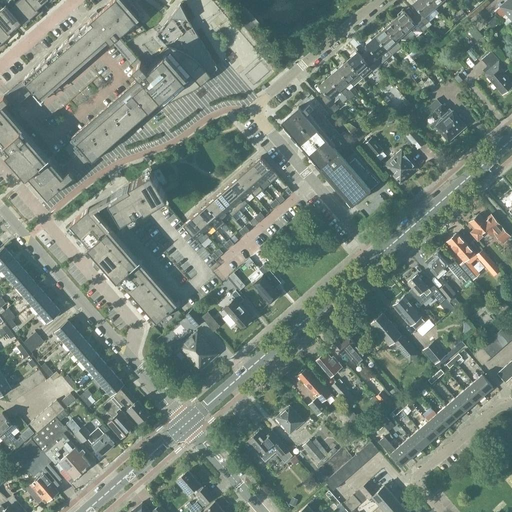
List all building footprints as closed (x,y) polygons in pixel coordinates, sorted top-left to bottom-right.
[(19,0),(16,3),(31,19),(38,13),(35,9),(41,3),(38,0),(19,0)] [(143,16),(129,0),(113,0),(98,13),(96,11),(90,17),(92,19),(68,40),(67,39),(63,43),(64,43),(57,50),(56,49),(52,53),(53,53),(45,59),(41,62),(41,63),(34,69),(29,72),(30,73),(23,79),(27,83),(33,91),(60,67),(79,51),(84,57),(86,59),(108,40),(111,43),(119,37),(137,21),(142,17),(143,16)] [(420,11),(416,15),(427,28),(432,24),(425,16),(434,8),(427,0),(416,0),(413,3),(420,11)] [(511,0),(507,0),(495,10),(508,26),(511,23),(511,0)] [(31,19),(16,3),(9,9),(5,6),(3,8),(0,5),(0,11),(14,27),(20,22),(23,26),(31,19)] [(8,152),(28,175),(48,198),(90,162),(93,159),(95,161),(108,150),(106,148),(107,147),(108,148),(111,145),(110,144),(115,139),(117,141),(157,107),(186,94),(192,90),(198,87),(204,83),(209,78),(214,73),(218,67),(196,32),(190,21),(189,19),(181,3),(159,32),(157,35),(161,39),(167,46),(158,53),(162,57),(148,69),(138,57),(138,58),(130,64),(137,72),(140,76),(129,86),(132,89),(75,139),(65,148),(73,157),(57,171),(24,133),(21,130),(1,107),(8,101),(10,103),(14,100),(17,97),(21,102),(33,91),(27,83),(11,97),(8,100),(4,95),(0,99),(0,142),(3,146),(1,147),(6,153),(7,151),(8,152)] [(461,9),(456,13),(460,18),(465,14),(461,9)] [(394,19),(406,32),(411,38),(415,34),(410,29),(416,24),(423,32),(427,28),(416,15),(411,18),(404,10),(394,19)] [(14,27),(0,11),(0,39),(3,43),(11,37),(8,33),(14,27)] [(460,18),(456,13),(451,18),(455,23),(460,18)] [(394,19),(385,27),(397,41),(400,38),(402,40),(409,40),(411,38),(406,32),(394,19)] [(385,27),(375,35),(387,49),(392,54),(396,51),(391,45),(397,41),(385,27)] [(375,35),(366,44),(373,52),(368,56),(377,66),(378,66),(382,62),(392,54),(387,49),(375,35)] [(413,50),(408,54),(409,55),(413,59),(417,55),(413,50)] [(491,51),(482,59),(489,68),(484,73),(502,94),(511,85),(511,83),(503,73),(507,69),(497,57),(491,51)] [(357,52),(347,60),(359,73),(362,78),(372,69),(373,70),(377,66),(368,56),(364,60),(357,52)] [(347,60),(338,68),(349,82),(353,86),(362,78),(359,73),(347,60)] [(338,68),(328,77),(345,96),(347,99),(348,100),(354,95),(350,89),(348,91),(344,87),(349,82),(338,68)] [(345,96),(328,77),(318,85),(325,93),(321,97),(334,112),(339,108),(334,103),(339,98),(343,102),(347,99),(345,96)] [(420,86),(427,94),(436,86),(429,78),(420,86)] [(285,125),(290,131),(321,105),(312,94),(308,98),(299,106),(298,106),(281,121),(285,125)] [(437,99),(429,106),(434,111),(435,110),(443,119),(435,126),(448,141),(466,126),(452,111),(450,108),(447,111),(437,99)] [(394,109),(400,117),(404,113),(410,108),(403,101),(394,109)] [(290,131),(299,141),(326,119),(324,116),(328,113),(321,105),(290,131)] [(410,108),(404,113),(411,121),(416,116),(410,108)] [(378,115),(374,110),(367,116),(371,120),(378,115)] [(299,141),(308,152),(335,129),(326,119),(299,141)] [(349,123),(343,124),(350,133),(357,129),(349,123)] [(308,152),(317,162),(344,140),(340,135),(335,129),(308,152)] [(406,135),(414,145),(421,139),(413,129),(406,135)] [(360,140),(367,134),(364,130),(357,136),(360,140)] [(344,132),(340,135),(344,140),(347,142),(350,139),(344,132)] [(365,143),(375,156),(382,150),(371,138),(365,143)] [(319,165),(325,173),(353,150),(347,142),(344,140),(317,162),(319,165)] [(383,165),(400,183),(418,168),(401,149),(383,165)] [(325,173),(334,184),(362,160),(353,150),(325,173)] [(261,156),(254,163),(271,183),(279,176),(261,156)] [(334,184),(343,194),(371,171),(362,160),(334,184)] [(254,163),(246,170),(260,185),(267,179),(270,183),(271,183),(254,163)] [(260,185),(246,170),(238,176),(256,196),(263,189),(260,185)] [(168,197),(166,194),(152,171),(124,187),(126,190),(98,207),(114,226),(143,208),(145,210),(168,197)] [(371,171),(343,194),(352,204),(379,181),(371,171)] [(238,176),(230,183),(245,199),(252,193),(255,196),(256,196),(238,176)] [(230,183),(223,190),(240,209),(248,203),(244,199),(245,199),(230,183)] [(223,190),(215,196),(233,216),(240,209),(223,190)] [(215,196),(207,203),(222,219),(229,213),(232,217),(233,216),(215,196)] [(207,203),(200,210),(217,229),(225,223),(222,219),(207,203)] [(89,208),(71,224),(81,235),(90,245),(88,247),(92,252),(98,258),(117,280),(119,279),(155,320),(157,322),(159,320),(175,306),(171,301),(89,208)] [(200,210),(192,217),(206,232),(213,226),(216,230),(217,229),(200,210)] [(477,241),(480,239),(482,236),(480,233),(485,229),(491,235),(494,233),(503,244),(510,238),(491,214),(484,220),(479,214),(470,222),(475,228),(470,232),(477,241)] [(206,232),(192,217),(184,224),(201,244),(209,236),(206,233),(206,232)] [(479,257),(480,258),(495,275),(501,271),(482,250),(477,255),(457,233),(448,241),(450,243),(447,246),(451,250),(454,248),(465,261),(461,265),(474,279),(480,274),(471,265),(479,257)] [(0,250),(0,265),(1,266),(12,256),(4,247),(0,250)] [(433,255),(425,262),(431,269),(435,274),(436,276),(445,268),(447,266),(449,264),(460,276),(464,272),(448,255),(446,256),(439,248),(432,255),(433,255)] [(1,266),(9,275),(20,265),(12,256),(1,266)] [(250,257),(244,262),(248,267),(254,262),(250,257)] [(265,273),(253,284),(270,303),(282,292),(276,287),(281,282),(265,263),(260,268),(265,273)] [(9,275),(17,284),(28,274),(20,265),(9,275)] [(17,284),(24,294),(36,284),(28,274),(17,284)] [(417,274),(408,282),(413,288),(409,291),(421,305),(431,296),(429,294),(433,292),(428,286),(417,274)] [(447,283),(439,290),(446,298),(450,302),(456,297),(454,294),(456,293),(455,292),(447,283)] [(24,294),(32,303),(44,293),(36,284),(24,294)] [(503,285),(494,293),(500,300),(509,292),(503,285)] [(235,298),(224,308),(241,328),(253,318),(240,303),(244,299),(236,290),(232,294),(235,298)] [(446,298),(439,290),(434,294),(441,302),(446,298)] [(32,303),(40,312),(52,302),(44,293),(32,303)] [(455,298),(450,303),(455,309),(461,305),(455,298)] [(407,299),(396,308),(407,320),(410,325),(421,315),(407,299)] [(52,302),(40,312),(48,321),(60,311),(52,302)] [(185,315),(190,320),(196,327),(203,321),(193,309),(185,315)] [(220,326),(208,312),(206,314),(202,317),(205,320),(214,331),(218,327),(220,326)] [(401,354),(403,355),(410,364),(419,355),(390,320),(383,313),(374,320),(371,323),(389,345),(394,341),(403,352),(401,354)] [(4,317),(8,323),(12,320),(8,314),(4,317)] [(12,320),(8,323),(12,328),(16,325),(12,320)] [(56,330),(64,340),(75,330),(67,320),(56,330)] [(502,328),(499,331),(508,342),(511,338),(511,335),(505,326),(502,328)] [(64,340),(72,349),(83,339),(75,330),(64,340)] [(197,331),(182,344),(178,347),(199,371),(219,354),(202,335),(201,336),(197,331)] [(499,331),(493,336),(502,347),(508,342),(499,331)] [(23,343),(27,348),(40,336),(36,332),(23,343)] [(347,334),(341,339),(355,356),(358,359),(359,360),(365,355),(356,344),(355,344),(347,334)] [(40,336),(27,348),(31,352),(44,341),(40,336)] [(493,336),(487,341),(496,352),(502,347),(493,336)] [(72,349),(80,358),(91,348),(83,339),(72,349)] [(334,344),(332,345),(333,346),(342,356),(346,353),(353,362),(355,364),(359,360),(358,359),(355,356),(341,339),(340,340),(339,340),(334,344)] [(460,340),(455,344),(459,348),(464,344),(460,340)] [(434,341),(422,350),(435,365),(446,355),(434,341)] [(487,341),(482,346),(491,357),(496,352),(487,341)] [(482,346),(477,350),(486,361),(491,357),(482,346)] [(80,358),(87,367),(99,357),(91,348),(80,358)] [(25,349),(21,352),(25,358),(29,355),(25,349)] [(486,361),(477,350),(472,355),(480,363),(482,365),(486,361)] [(317,359),(331,376),(338,370),(340,372),(341,371),(345,368),(334,356),(332,357),(328,352),(324,355),(323,353),(321,353),(318,356),(318,358),(317,359)] [(459,354),(452,360),(456,363),(462,358),(459,354)] [(87,367),(95,376),(107,366),(99,357),(87,367)] [(36,365),(32,359),(28,361),(33,367),(36,365)] [(456,363),(452,360),(446,365),(449,369),(456,363)] [(45,363),(41,366),(46,371),(50,368),(45,363)] [(510,378),(511,376),(511,372),(506,365),(502,369),(510,378)] [(95,376),(103,385),(115,375),(107,366),(95,376)] [(39,369),(35,372),(41,382),(46,379),(39,369)] [(299,375),(318,397),(309,405),(318,415),(328,407),(323,402),(332,394),(311,370),(309,372),(306,369),(305,370),(303,370),(301,372),(301,374),(299,375)] [(505,382),(510,378),(502,369),(497,373),(505,382)] [(440,370),(434,375),(437,379),(443,374),(440,370)] [(35,372),(30,375),(36,386),(41,382),(35,372)] [(63,377),(68,382),(71,379),(67,374),(63,377)] [(30,375),(25,379),(31,389),(36,386),(30,375)] [(115,375),(103,385),(111,394),(123,384),(115,375)] [(437,379),(434,375),(428,381),(431,384),(437,379)] [(480,377),(473,383),(483,395),(492,387),(482,375),(480,377)] [(0,395),(5,392),(10,389),(11,388),(4,378),(0,380),(0,395)] [(25,379),(20,382),(26,392),(31,389),(25,379)] [(71,379),(68,382),(72,387),(76,384),(71,379)] [(354,398),(338,379),(332,385),(339,394),(342,398),(348,404),(354,398)] [(20,382),(15,385),(21,396),(26,392),(20,382)] [(473,383),(464,391),(474,403),(483,395),(473,383)] [(15,385),(11,388),(10,389),(17,399),(21,396),(15,385)] [(422,386),(416,391),(419,395),(426,389),(422,386)] [(124,387),(114,396),(120,402),(124,398),(131,406),(127,409),(138,422),(149,412),(138,400),(136,401),(129,393),(124,387)] [(397,387),(391,392),(398,399),(403,394),(397,387)] [(10,389),(5,392),(12,402),(17,399),(10,389)] [(383,390),(376,396),(387,409),(394,403),(383,390)] [(419,395),(416,391),(410,397),(413,400),(419,395)] [(464,391),(455,399),(465,411),(474,403),(464,391)] [(70,393),(62,401),(67,406),(75,398),(70,393)] [(80,396),(84,401),(88,398),(83,393),(80,396)] [(111,399),(119,408),(120,409),(124,406),(120,402),(114,396),(111,399)] [(88,398),(84,401),(89,406),(93,403),(88,398)] [(354,398),(348,404),(351,407),(357,402),(354,398)] [(108,422),(121,437),(135,425),(122,410),(118,414),(116,411),(119,408),(111,399),(102,407),(113,418),(108,422)] [(455,399),(445,406),(456,418),(465,411),(455,399)] [(52,404),(60,414),(65,409),(57,400),(52,404)] [(404,402),(398,407),(401,411),(408,405),(404,402)] [(55,417),(57,416),(60,414),(52,404),(47,408),(55,417)] [(276,417),(290,433),(304,421),(290,405),(276,417)] [(445,406),(436,414),(447,426),(456,418),(445,406)] [(401,411),(398,407),(392,412),(395,416),(401,411)] [(51,421),(55,417),(47,408),(43,412),(51,421)] [(47,425),(51,421),(43,412),(38,416),(47,425)] [(0,414),(0,429),(11,442),(17,448),(25,441),(21,436),(17,440),(11,433),(17,427),(14,423),(12,424),(2,413),(0,414)] [(436,414),(427,422),(438,434),(447,426),(436,414)] [(38,433),(31,439),(54,465),(64,476),(71,484),(84,473),(82,471),(91,463),(83,455),(86,453),(83,450),(80,452),(63,432),(67,428),(61,421),(57,416),(55,417),(51,421),(47,425),(42,429),(38,433)] [(42,429),(47,425),(38,416),(34,420),(42,429)] [(386,417),(380,423),(383,427),(389,421),(386,417)] [(38,433),(42,429),(34,420),(30,424),(38,433)] [(427,422),(418,429),(429,442),(438,434),(427,422)] [(383,427),(380,423),(374,428),(377,432),(383,427)] [(74,433),(82,442),(87,437),(91,434),(90,434),(83,426),(74,433)] [(91,434),(87,437),(92,443),(101,454),(114,444),(104,432),(99,426),(90,434),(91,434)] [(0,429),(0,436),(7,445),(11,442),(0,429)] [(418,429),(409,437),(420,450),(429,442),(418,429)] [(271,431),(264,437),(259,431),(248,441),(261,455),(262,454),(265,457),(273,449),(281,457),(284,461),(292,455),(276,437),(271,431)] [(343,431),(338,436),(352,453),(358,448),(343,431)] [(389,450),(391,453),(402,465),(411,457),(400,445),(395,449),(384,436),(379,441),(388,451),(389,450)] [(409,437),(400,445),(411,457),(420,450),(409,437)] [(31,438),(14,453),(34,476),(35,475),(38,478),(27,488),(40,502),(45,497),(48,500),(57,491),(55,488),(61,482),(59,480),(64,476),(54,465),(31,439),(31,438)] [(303,446),(317,462),(324,456),(310,440),(303,446)] [(371,441),(366,445),(374,455),(379,451),(371,441)] [(366,445),(361,449),(370,459),(374,455),(366,445)] [(361,449),(357,453),(365,463),(370,459),(361,449)] [(357,453),(352,457),(360,467),(365,463),(357,453)] [(352,457),(348,461),(356,471),(360,467),(352,457)] [(348,461),(343,465),(351,475),(356,471),(348,461)] [(343,465),(339,469),(347,479),(351,475),(343,465)] [(1,467),(0,467),(0,485),(10,477),(1,467)] [(339,469),(334,473),(342,483),(347,479),(339,469)] [(188,470),(177,480),(189,493),(194,488),(199,492),(196,494),(200,498),(192,505),(190,502),(187,505),(192,511),(196,511),(205,504),(215,496),(206,486),(204,487),(200,483),(188,470)] [(334,473),(330,477),(338,487),(342,483),(334,473)] [(338,487),(330,477),(325,481),(333,490),(338,487)] [(377,501),(380,505),(392,494),(384,485),(376,491),(368,481),(354,493),(362,502),(367,497),(368,499),(372,496),(377,501)] [(325,493),(331,500),(334,496),(329,490),(325,493)] [(380,505),(386,511),(389,511),(400,503),(392,494),(380,505)] [(352,495),(348,499),(356,507),(360,503),(352,495)] [(334,496),(331,500),(336,506),(340,503),(334,496)] [(293,498),(290,505),(296,507),(299,501),(293,498)] [(356,507),(348,499),(344,502),(351,511),(356,507)] [(221,511),(223,510),(215,501),(203,511),(204,511),(221,511)] [(151,511),(143,502),(130,511),(151,511)] [(389,511),(408,511),(400,503),(389,511)]
